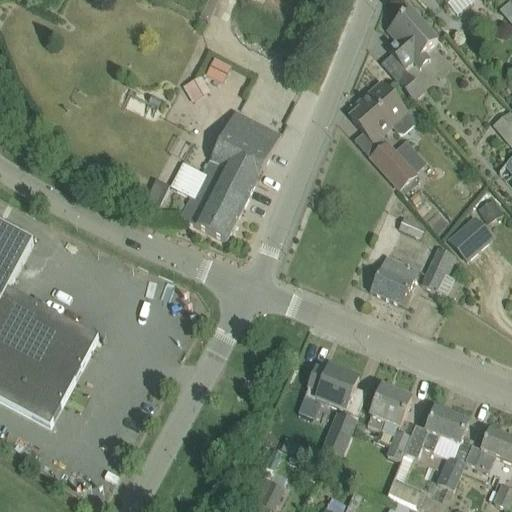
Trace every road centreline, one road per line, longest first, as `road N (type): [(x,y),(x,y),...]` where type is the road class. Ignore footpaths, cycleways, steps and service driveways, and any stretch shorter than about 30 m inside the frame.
road 1 (unclassified): [(250,291),(367,0)]
road 2 (unclassified): [(250,291),(68,207),(0,163)]
road 3 (unclassified): [(511,391),(250,291)]
road 4 (unclassified): [(133,511),(250,291)]
